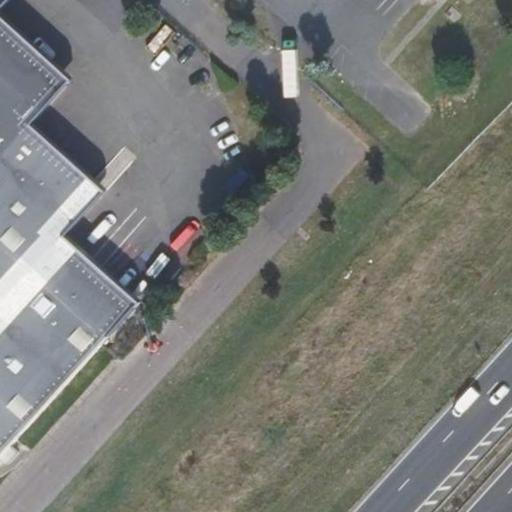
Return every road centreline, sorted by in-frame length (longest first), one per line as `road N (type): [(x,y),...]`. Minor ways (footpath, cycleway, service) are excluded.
road 1 (motorway): [(511,374),(383,511)]
road 2 (unknown): [(85,41),(183,153)]
